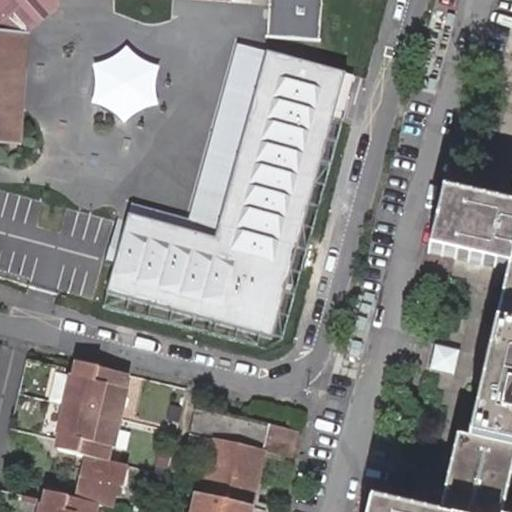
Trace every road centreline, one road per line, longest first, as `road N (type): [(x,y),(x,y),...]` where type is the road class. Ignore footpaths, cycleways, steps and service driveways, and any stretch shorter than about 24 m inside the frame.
road 1 (residential): [(0,323),(256,387),(292,378),(318,352),(417,0)]
road 2 (residential): [(476,0),(337,511)]
